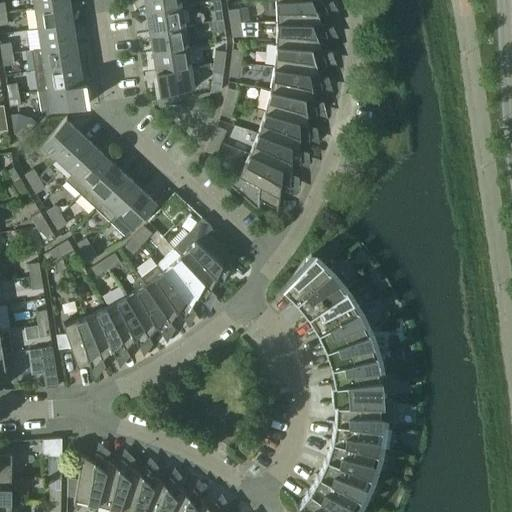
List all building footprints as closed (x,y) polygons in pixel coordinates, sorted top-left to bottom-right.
[(187,0),(144,0),(146,11),(180,6),(188,4),(187,0)] [(321,22),(311,0),(274,0),(276,21),(276,22),(312,22),(320,22),(320,23),(321,22)] [(72,23),(69,2),(34,8),(38,28),(72,23)] [(188,4),(180,6),(146,11),(149,31),(183,26),(192,24),(188,4)] [(239,7),(228,9),(230,23),(241,21),(239,7)] [(223,19),(222,8),(211,10),(212,21),(223,19)] [(225,30),(223,19),(212,21),(214,32),(225,30)] [(243,35),(241,21),(230,23),(232,36),(243,35)] [(320,48),(312,22),(276,22),(275,45),(311,47),(319,48),(319,49),(320,48)] [(41,48),(75,43),(72,23),(38,28),(41,48)] [(192,24),(183,26),(149,31),(152,51),(186,46),(195,45),(192,24)] [(78,63),(75,43),(41,48),(44,68),(78,63)] [(11,44),(0,45),(0,46),(1,54),(12,53),(11,44)] [(318,74),(311,47),(275,45),(273,67),(308,72),(316,73),(316,74),(318,74)] [(190,66),(186,46),(152,51),(155,71),(190,66)] [(243,49),(232,48),(230,62),(241,63),(243,49)] [(224,62),(226,50),(215,49),(213,60),(224,62)] [(14,65),(12,53),(1,54),(3,67),(14,65)] [(223,72),(224,62),(213,60),(212,71),(223,72)] [(239,77),(241,63),(230,62),(228,75),(239,77)] [(81,83),(78,63),(44,68),(47,88),(81,83)] [(193,87),(190,66),(155,71),(158,91),(155,92),(155,93),(193,87)] [(313,99),(308,72),(273,67),(269,89),(304,97),(312,99),(313,99)] [(84,103),(81,83),(47,88),(36,90),(39,111),(88,103),(84,103)] [(17,84),(6,86),(8,95),(18,93),(17,84)] [(237,90),(227,87),(223,100),(234,103),(237,90)] [(307,124),(304,97),(269,89),(264,111),(298,121),(306,123),(306,124),(307,124)] [(20,106),(18,93),(8,95),(10,107),(20,106)] [(230,116),(234,103),(223,100),(220,113),(230,116)] [(299,149),(298,121),(264,111),(257,132),(290,145),(298,148),(298,149),(299,149)] [(57,158),(80,133),(65,119),(68,116),(67,115),(41,143),(57,158)] [(227,127),(217,123),(211,136),(221,141),(227,127)] [(289,173),(290,145),(257,132),(249,153),(281,169),(288,172),(288,173),(289,173)] [(72,172),(95,147),(80,133),(57,158),(72,172)] [(214,154),(221,141),(211,136),(204,150),(214,154)] [(87,186),(110,161),(95,147),(72,172),(65,180),(80,194),(87,186)] [(277,209),(281,169),(249,153),(239,174),(234,172),(227,180),(226,179),(225,180),(254,206),(255,205),(257,204),(257,205),(258,205),(259,199),(276,208),(275,209),(277,209)] [(102,200),(125,174),(110,161),(87,186),(80,194),(95,207),(102,200)] [(20,178),(12,166),(3,171),(10,183),(20,178)] [(33,167),(24,173),(30,183),(39,177),(33,167)] [(117,214),(140,188),(125,174),(102,200),(95,207),(110,222),(117,214)] [(44,186),(39,177),(30,183),(35,192),(44,186)] [(26,188),(20,178),(10,183),(16,194),(26,188)] [(125,235),(158,200),(158,199),(155,202),(140,188),(117,214),(110,222),(125,235)] [(55,203),(46,209),(52,219),(61,214),(55,203)] [(46,222),(39,210),(30,216),(37,228),(46,222)] [(66,222),(61,214),(52,219),(57,228),(66,222)] [(226,251),(209,235),(214,230),(209,226),(210,225),(201,217),(173,248),(203,281),(208,287),(208,288),(209,288),(226,251)] [(52,232),(46,222),(37,228),(43,238),(52,232)] [(151,232),(143,225),(134,235),(142,242),(151,232)] [(132,252),(142,242),(134,235),(124,245),(132,252)] [(61,255),(74,247),(68,237),(55,245),(61,255)] [(88,237),(79,243),(84,252),(94,247),(88,237)] [(61,255),(55,245),(44,252),(50,261),(61,255)] [(100,256),(94,247),(84,252),(90,262),(100,256)] [(203,281),(173,248),(157,263),(162,269),(184,298),(189,304),(188,305),(189,305),(203,281)] [(295,300),(327,270),(310,254),(312,252),(311,251),(278,290),(279,291),(282,287),(295,300)] [(121,261),(114,252),(103,260),(109,269),(121,261)] [(109,269),(103,260),(92,268),(98,277),(109,269)] [(40,275),(38,261),(27,263),(29,276),(40,275)] [(184,298),(162,269),(157,263),(139,276),(144,283),(164,313),(168,319),(168,320),(169,321),(184,298)] [(307,315),(342,289),(328,271),(327,270),(295,300),(307,315)] [(42,287),(40,275),(29,276),(31,289),(42,287)] [(164,313),(144,283),(125,294),(142,326),(147,333),(146,334),(147,335),(164,313)] [(355,310),(342,289),(307,315),(317,331),(355,310)] [(142,326),(125,294),(105,306),(120,338),(124,346),(123,346),(124,347),(142,326)] [(120,338),(105,306),(85,315),(98,349),(101,356),(100,357),(101,358),(120,338)] [(48,322),(45,309),(35,311),(37,324),(48,322)] [(324,348),(365,331),(355,310),(317,331),(324,348)] [(98,349),(85,315),(63,324),(77,365),(76,365),(77,366),(98,349)] [(50,334),(48,322),(37,324),(39,336),(50,334)] [(8,328),(0,329),(0,353),(2,353),(12,352),(8,328)] [(365,332),(365,331),(324,348),(330,365),(373,354),(365,332)] [(55,370),(51,345),(39,347),(43,372),(55,370)] [(4,363),(2,353),(0,353),(0,379),(1,381),(2,382),(3,382),(2,381),(4,378),(6,378),(6,377),(11,369),(12,369),(12,368),(11,368),(4,363)] [(377,378),(373,354),(330,365),(334,383),(334,384),(377,378)] [(379,402),(377,378),(334,384),(335,402),(379,402)] [(377,426),(379,402),(335,402),(334,421),(377,426)] [(373,449),(377,426),(334,421),(331,439),(330,439),(373,449)] [(366,472),(373,449),(330,439),(325,456),(366,472)] [(10,467),(17,461),(18,461),(18,460),(17,460),(11,453),(11,452),(9,452),(7,450),(7,449),(6,449),(6,450),(4,452),(0,451),(0,476),(10,477),(10,467)] [(60,478),(61,453),(48,453),(47,478),(60,478)] [(96,503),(104,468),(81,454),(81,455),(73,498),(96,503)] [(356,494),(366,472),(325,456),(317,474),(356,494)] [(118,510),(129,475),(107,459),(104,468),(96,503),(118,510)] [(124,511),(141,511),(152,484),(132,467),(129,475),(118,510),(124,511)] [(339,511),(345,511),(356,494),(317,474),(308,490),(339,511)] [(0,500),(10,501),(10,477),(0,476),(0,500)] [(166,511),(175,495),(156,476),(152,484),(141,511),(166,511)] [(196,511),(198,509),(179,486),(175,495),(166,511),(196,511)] [(60,501),(60,489),(49,489),(49,501),(60,501)] [(339,511),(308,490),(297,503),(293,500),(293,502),(304,511),(339,511)] [(211,511),(202,499),(198,509),(196,511),(211,511)] [(0,511),(9,511),(10,501),(0,500),(0,511)] [(59,511),(60,501),(49,501),(48,511),(59,511)]
